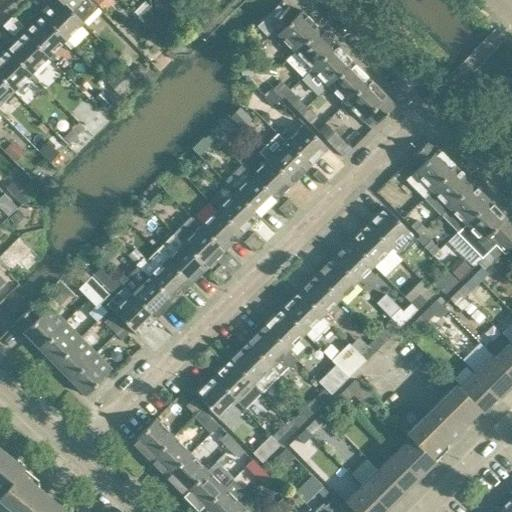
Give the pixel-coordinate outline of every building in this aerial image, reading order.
[(64,41),(82,23),(71,11),(70,12),(58,0),(57,0),(58,0),(41,17),(64,41)] [(57,0),(58,0),(57,0),(58,0),(70,12),(71,11),(82,23),(83,24),(94,13),(100,7),(92,0),(57,0)] [(149,0),(141,0),(131,11),(149,30),(153,26),(151,5),(150,5),(150,0),(149,0)] [(160,0),(156,0),(154,2),(156,23),(160,27),(174,14),(160,0)] [(278,5),(256,27),(266,37),(272,30),(294,52),(318,29),(300,11),(295,16),(286,7),(283,11),(278,5)] [(8,21),(18,31),(22,26),(13,16),(8,21)] [(41,17),(24,34),(47,58),(64,41),(41,17)] [(12,36),(18,31),(8,21),(3,26),(12,36)] [(302,78),(311,69),(335,46),(318,29),(294,52),(285,61),(302,78)] [(30,74),(47,58),(24,34),(7,50),(30,74)] [(311,69),(328,86),(352,63),(335,46),(311,69)] [(7,50),(0,56),(0,77),(13,91),(30,74),(7,50)] [(328,86),(345,103),(368,80),(352,63),(328,86)] [(134,66),(129,71),(138,80),(145,72),(140,67),(134,66)] [(0,104),(13,91),(0,77),(0,104)] [(395,106),(368,80),(345,103),(362,121),(368,116),(376,124),(395,106)] [(264,82),(257,89),(264,97),(271,89),(264,82)] [(270,91),(279,100),(283,97),(289,91),(280,82),(270,91)] [(279,101),(270,91),(264,97),(273,107),(279,101)] [(289,91),(283,97),(291,106),(297,99),(289,91)] [(297,99),(291,106),(300,114),(306,108),(297,99)] [(300,114),(309,123),(315,117),(306,108),(300,114)] [(326,141),(334,133),(325,124),(317,132),(326,141)] [(303,125),(285,142),(309,166),(327,149),(303,125)] [(309,166),(285,142),(278,135),(260,153),(267,160),(268,159),(292,183),(309,166)] [(418,167),(405,180),(423,198),(431,190),(454,167),(428,140),(410,158),(418,167)] [(60,153),(48,141),(38,151),(50,163),(60,153)] [(26,152),(17,144),(7,153),(16,162),(26,152)] [(268,159),(267,160),(251,176),(275,200),(292,183),(268,159)] [(431,190),(423,198),(440,215),(447,207),(471,184),(454,167),(431,190)] [(311,175),(321,185),(327,179),(317,169),(311,175)] [(229,190),(233,194),(234,193),(257,217),(275,200),(251,176),(236,191),(232,187),(229,190)] [(12,184),(7,189),(22,204),(27,199),(12,184)] [(447,207),(440,215),(457,232),(464,225),(488,201),(471,184),(447,207)] [(233,194),(217,210),(240,234),(257,217),(234,193),(233,194)] [(0,206),(9,216),(17,208),(17,207),(4,194),(0,197),(0,206)] [(287,199),(282,204),(292,214),(297,209),(287,199)] [(464,225),(457,232),(482,258),(486,254),(495,246),(501,252),(504,255),(511,246),(511,224),(488,201),(464,225)] [(287,219),(292,214),(282,204),(277,209),(287,219)] [(384,207),(366,225),(390,249),(399,258),(417,240),(415,239),(384,207)] [(18,209),(9,218),(15,225),(25,217),(18,209)] [(201,225),(199,227),(223,251),(240,234),(217,210),(201,225)] [(206,268),(223,251),(199,227),(189,217),(172,234),(206,268)] [(416,220),(410,226),(419,236),(422,233),(425,229),(416,220)] [(366,225),(349,242),(373,266),(390,249),(366,225)] [(253,233),(248,238),(258,247),(263,243),(253,233)] [(206,268),(172,234),(155,251),(189,285),(206,268)] [(258,247),(248,238),(243,242),(253,252),(258,247)] [(430,241),(427,244),(423,247),(432,256),(439,250),(430,241)] [(349,242),(332,258),(355,282),(373,266),(349,242)] [(495,246),(486,254),(492,261),(501,252),(495,246)] [(126,255),(135,264),(143,256),(134,248),(126,255)] [(148,277),(172,301),(189,285),(155,251),(145,261),(142,257),(135,264),(138,267),(148,277)] [(482,258),(477,263),(481,267),(483,269),(492,261),(486,254),(482,258)] [(459,280),(471,268),(460,256),(447,268),(459,280)] [(338,299),(355,282),(332,258),(315,275),(338,299)] [(219,266),(214,271),(223,281),(228,276),(219,266)] [(83,283),(90,277),(80,267),(74,273),(83,283)] [(172,301),(148,277),(138,267),(126,280),(123,277),(118,282),(123,287),(155,318),(172,301)] [(481,267),(470,278),(477,284),(487,274),(483,269),(481,267)] [(446,270),(433,283),(438,289),(445,295),(458,282),(447,272),(446,270)] [(218,286),(223,281),(214,271),(209,276),(218,286)] [(315,275),(298,292),(321,316),(338,299),(315,275)] [(467,281),(460,289),(466,295),(473,288),(467,281)] [(78,289),(87,298),(93,292),(84,283),(78,289)] [(113,312),(137,336),(155,318),(123,287),(105,304),(113,312)] [(460,289),(449,299),(455,306),(466,295),(460,289)] [(96,307),(99,304),(102,301),(93,292),(87,298),(96,307)] [(298,292),(280,309),(304,333),(313,342),(330,325),(321,316),(298,292)] [(410,304),(416,310),(425,301),(419,295),(410,304)] [(437,299),(419,316),(425,322),(434,314),(439,319),(448,310),(437,299)] [(184,300),(179,305),(189,315),(194,310),(184,300)] [(398,310),(390,318),(399,327),(416,310),(410,304),(401,313),(398,310)] [(14,324),(38,348),(65,322),(49,306),(40,314),(32,305),(14,324)] [(189,315),(179,305),(174,310),(184,320),(189,315)] [(280,309),(263,326),(287,350),(304,333),(280,309)] [(119,324),(110,315),(103,322),(112,331),(119,324)] [(416,331),(425,322),(419,316),(410,325),(416,331)] [(65,322),(38,348),(53,364),(80,338),(65,322)] [(119,324),(112,331),(121,340),(128,334),(119,324)] [(297,360),(287,350),(263,326),(246,343),(279,376),(288,367),(289,368),(297,360)] [(376,337),(382,344),(391,335),(385,328),(376,337)] [(373,353),(382,344),(376,337),(367,346),(373,353)] [(53,364),(68,379),(95,353),(80,338),(53,364)] [(511,375),(511,341),(494,357),(511,375)] [(229,360),(253,384),(262,393),(279,376),(246,343),(229,360)] [(493,358),(490,355),(479,343),(463,359),(474,370),(499,396),(511,382),(511,375),(494,357),(493,358)] [(340,352),(331,361),(335,365),(348,378),(350,376),(365,361),(350,346),(348,344),(340,352)] [(95,353),(68,379),(84,395),(107,373),(111,369),(95,353)] [(212,377),(235,401),(244,410),(262,393),(253,384),(229,360),(212,377)] [(335,365),(318,382),(324,388),(331,395),(339,387),(348,378),(335,365)] [(457,387),(482,412),(499,396),(474,370),(457,387)] [(218,419),(235,401),(212,377),(194,395),(218,419)] [(481,413),(482,412),(457,387),(455,385),(431,408),(405,434),(409,438),(434,463),(447,449),(447,441),(456,433),(466,423),(479,411),(481,413)] [(352,394),(346,388),(337,397),(344,403),(352,394)] [(307,405),(313,412),(322,403),(316,396),(307,405)] [(344,403),(337,397),(328,406),(335,412),(344,403)] [(192,399),(186,406),(195,415),(201,409),(192,399)] [(313,412),(307,405),(298,414),(304,421),(313,412)] [(195,415),(193,416),(210,433),(218,426),(201,409),(195,415)] [(155,419),(133,440),(132,441),(131,442),(148,460),(172,437),(155,419)] [(279,445),(288,436),(296,428),(287,419),(269,435),(273,439),(279,445)] [(305,429),(311,435),(320,427),(314,420),(305,429)] [(311,435),(305,429),(296,438),(302,444),(311,435)] [(219,440),(228,449),(235,443),(226,434),(219,440)] [(148,460),(165,477),(189,454),(172,437),(148,460)] [(434,463),(409,438),(393,454),(417,479),(434,463)] [(270,454),(279,445),(273,439),(264,448),(270,454)] [(244,452),(235,443),(228,449),(237,458),(244,452)] [(285,449),(278,455),(287,464),(294,458),(285,449)] [(23,469),(6,454),(0,460),(0,494),(1,495),(1,496),(23,469)] [(206,471),(189,454),(165,477),(182,494),(206,471)] [(401,495),(417,479),(393,454),(377,470),(401,495)] [(268,477),(262,471),(259,467),(253,474),(262,483),(268,477)] [(66,511),(46,494),(38,488),(38,481),(23,469),(1,496),(1,495),(0,495),(0,502),(11,511),(66,511)] [(401,495),(377,470),(361,485),(385,511),(401,495)] [(199,511),(211,500),(223,488),(206,471),(182,494),(199,511)] [(199,511),(232,511),(240,505),(249,496),(232,479),(223,488),(211,500),(199,511)] [(383,511),(385,511),(361,485),(344,502),(353,511),(383,511)] [(346,511),(333,498),(325,507),(322,504),(313,511),(346,511)] [(289,511),(292,509),(281,499),(267,511),(289,511)] [(511,511),(511,500),(502,510),(504,511),(511,511)]
